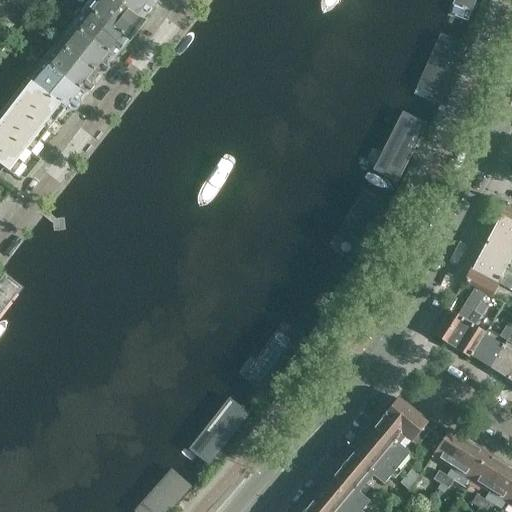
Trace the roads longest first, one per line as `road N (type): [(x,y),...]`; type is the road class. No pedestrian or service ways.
road 1 (residential): [(0,236),(177,0)]
road 2 (secondary): [(248,511),(387,352)]
road 3 (secondary): [(387,352),(474,175)]
road 4 (residential): [(511,429),(387,352)]
